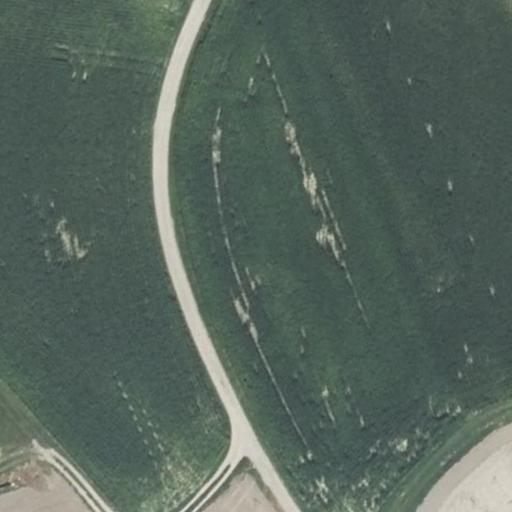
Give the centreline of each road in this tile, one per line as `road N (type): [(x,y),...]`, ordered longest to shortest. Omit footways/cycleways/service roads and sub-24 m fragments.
road 1 (unclassified): [(203,0),(177,60),(158,146),(160,216),(197,323),(292,511)]
road 2 (track): [(104,511),(0,393)]
